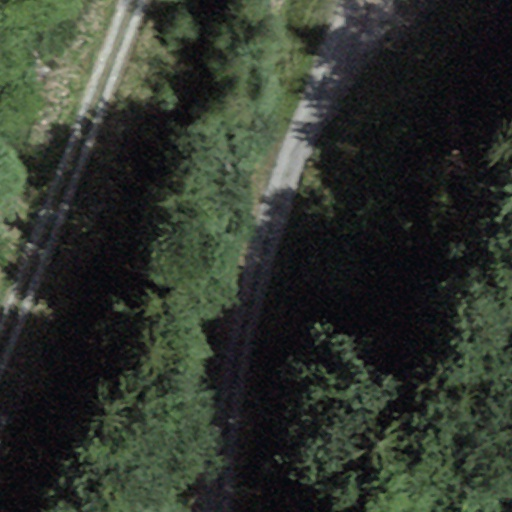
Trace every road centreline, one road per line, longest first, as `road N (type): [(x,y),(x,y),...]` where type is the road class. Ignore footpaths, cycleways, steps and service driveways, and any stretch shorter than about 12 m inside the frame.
road 1 (unclassified): [(216,511),(262,252),(288,178),(373,0)]
road 2 (track): [(133,0),(0,346)]
